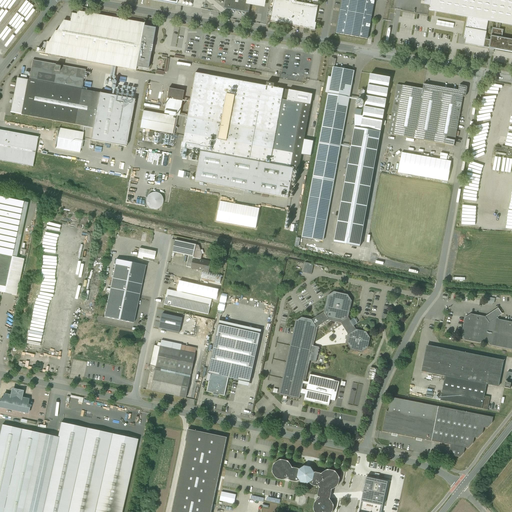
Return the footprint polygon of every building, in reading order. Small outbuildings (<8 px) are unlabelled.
[(248,0),(226,0),(225,8),(249,12),(250,5),(248,4),(248,0)] [(294,0),(274,0),(271,22),(314,29),(315,23),(318,6),(313,5),(294,1),(294,0)] [(374,0),(342,0),(336,33),(368,39),(374,0)] [(511,0),(430,0),(429,10),(435,11),(436,12),(467,17),(488,21),(497,23),(501,23),(511,25),(511,0)] [(144,23),(77,11),(77,14),(71,13),(70,22),(63,21),(57,31),(55,31),(48,42),(46,42),(44,53),(135,70),(144,23)] [(488,21),(467,17),(465,28),(463,38),(466,38),(465,44),(489,48),(490,40),(485,39),(487,31),(486,31),(488,21)] [(492,28),(491,36),(502,38),(503,30),(499,29),(501,23),(497,23),(496,29),(492,28)] [(490,40),(489,48),(511,52),(511,39),(502,38),(491,36),(490,40)] [(91,72),(33,62),(33,61),(29,80),(18,78),(11,113),(21,115),(80,125),(93,128),(90,140),(126,147),(135,99),(82,90),(84,77),(87,78),(88,74),(91,74),(91,72)] [(334,67),(320,143),(340,147),(354,71),(335,67),(334,67)] [(200,74),(195,73),(181,148),(183,148),(186,149),(201,151),(195,181),(249,191),(252,192),(288,198),(294,168),(299,169),(302,155),(311,156),(314,141),(304,140),(311,105),(287,100),(289,90),(274,87),(275,84),(267,83),(266,86),(205,75),(200,74)] [(390,78),(370,74),(368,90),(361,129),(381,133),(383,120),(390,78)] [(459,90),(424,84),(423,89),(397,85),(391,122),(388,134),(454,146),(463,97),(464,97),(465,97),(466,96),(467,88),(467,87),(466,86),(461,85),(460,86),(459,87),(459,90)] [(184,91),(168,88),(164,113),(179,116),(184,91)] [(287,100),(311,105),(312,95),(289,90),(287,100)] [(158,114),(143,111),(140,128),(173,134),(175,118),(173,118),(173,116),(158,114)] [(79,132),(59,128),(55,148),(80,153),(84,133),(79,132)] [(361,129),(354,128),(334,243),(360,247),(381,133),(361,129)] [(39,137),(0,130),(0,160),(33,167),(36,153),(39,137)] [(175,136),(155,132),(153,142),(173,146),(175,136)] [(320,143),(302,237),(323,241),(340,147),(320,143)] [(511,150),(495,147),(494,154),(511,157),(511,150)] [(448,181),(451,161),(401,152),(398,172),(448,181)] [(163,204),(163,200),(162,197),(161,195),(158,193),(155,192),(151,193),(149,195),(147,198),(146,201),(147,204),(149,207),(152,208),(155,209),(158,208),(161,206),(163,204)] [(23,202),(0,197),(0,285),(5,287),(12,257),(23,202)] [(216,221),(256,228),(260,209),(220,201),(216,221)] [(198,245),(175,240),(173,252),(189,256),(188,258),(194,259),(200,260),(202,254),(198,245)] [(155,252),(139,249),(138,255),(137,258),(141,259),(142,259),(143,257),(154,259),(155,252)] [(24,259),(12,257),(5,287),(0,285),(0,292),(16,295),(24,259)] [(200,260),(194,259),(192,268),(203,270),(209,271),(211,262),(200,260)] [(145,266),(116,260),(110,289),(107,288),(106,291),(109,291),(104,317),(133,323),(145,266)] [(314,264),(305,262),(303,270),(312,272),(314,264)] [(203,270),(201,279),(220,284),(222,274),(209,271),(203,270)] [(212,300),(168,290),(164,305),(209,315),(212,300)] [(302,317),(296,321),(284,375),(304,380),(307,365),(309,365),(310,361),(316,362),(320,347),(314,346),(315,341),(313,340),(316,326),(328,318),(342,321),(350,333),(348,343),(352,350),(362,352),(368,348),(370,338),(366,332),(356,329),(353,325),(354,325),(352,321),(351,321),(348,317),(349,317),(352,301),(348,295),(334,292),(328,296),(324,312),(312,320),(302,317)] [(485,317),(471,314),(465,318),(462,334),(466,340),(480,343),(486,339),(490,345),(511,349),(511,322),(499,319),(498,317),(502,314),(498,308),(488,315),(487,314),(486,316),(485,317)] [(183,318),(163,314),(159,329),(179,333),(183,318)] [(261,330),(220,321),(208,374),(211,374),(229,378),(250,383),(261,330)] [(155,345),(150,367),(148,366),(148,369),(150,370),(149,371),(150,371),(146,389),(151,390),(161,347),(161,343),(158,343),(158,346),(155,345)] [(196,354),(161,347),(151,390),(186,398),(190,378),(196,354)] [(503,366),(426,351),(422,371),(445,376),(487,384),(499,387),(503,366)] [(377,369),(371,367),(368,379),(374,381),(377,369)] [(229,378),(211,374),(207,392),(213,394),(213,395),(219,396),(219,395),(225,396),(229,378)] [(304,380),(284,375),(279,395),(284,396),(283,399),(287,400),(288,397),(300,399),(301,393),(304,382),(304,380)] [(337,382),(309,376),(308,383),(304,382),(301,393),(305,394),(304,401),(328,406),(329,400),(333,401),(337,382)] [(487,384),(445,376),(440,400),(488,410),(490,397),(484,396),(487,384)] [(13,392),(12,394),(11,395),(4,394),(3,399),(0,399),(0,400),(0,407),(28,414),(30,405),(27,405),(28,399),(21,397),(21,396),(21,394),(20,392),(19,391),(18,391),(16,390),(14,391),(13,392)] [(493,417),(391,397),(388,411),(436,421),(432,441),(451,445),(448,455),(460,457),(464,453),(465,448),(468,448),(473,443),(474,438),(478,438),(483,433),(484,427),(487,428),(492,423),(493,417)] [(388,411),(386,411),(382,431),(432,441),(436,421),(388,411)] [(121,511),(138,439),(61,423),(58,437),(41,511),(121,511)] [(23,511),(41,434),(2,425),(0,434),(0,511),(23,511)] [(211,511),(227,438),(188,429),(170,511),(211,511)] [(23,511),(41,511),(58,437),(41,434),(23,511)] [(322,473),(321,474),(315,472),(314,472),(311,467),(308,467),(304,466),(299,469),(298,469),(293,468),(292,468),(292,467),(289,462),(288,462),(287,461),(282,460),(280,460),(279,460),(275,463),(274,464),(273,465),(272,471),(272,472),(273,473),(276,478),(277,478),(278,479),(283,480),(284,480),(285,480),(287,479),(287,478),(289,478),(288,479),(289,479),(289,480),(290,481),(296,482),(297,482),(298,481),(300,481),(301,483),(307,484),(309,483),(310,484),(311,484),(311,485),(312,485),(318,487),(319,486),(320,488),(319,488),(318,496),(319,497),(319,499),(316,501),(315,502),(315,503),(314,508),(314,509),(314,511),(332,511),(334,507),(334,506),(333,504),(330,500),(330,499),(332,491),(332,490),(332,489),(333,490),(337,487),(338,486),(338,485),(340,479),(340,478),(339,477),(336,472),(335,471),(334,471),(329,470),(328,470),(327,470),(322,473)] [(381,511),(388,482),(366,477),(358,511),(381,511)] [(236,503),(237,494),(222,492),(221,501),(236,503)]
